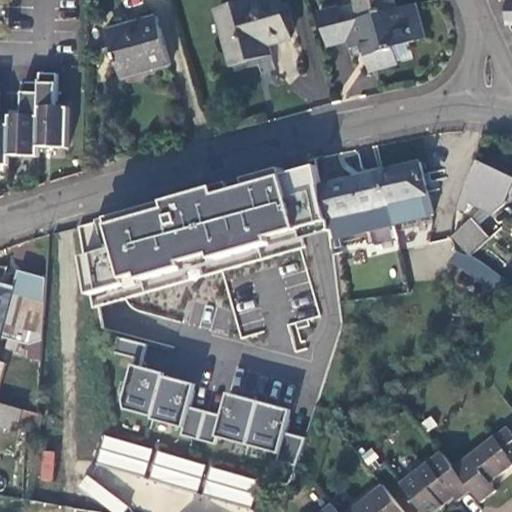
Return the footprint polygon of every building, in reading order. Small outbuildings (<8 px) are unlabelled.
[(277,0),(253,0),(201,10),(219,78),(269,65),(264,51),(289,44),(277,0)] [(354,0),(350,0),(319,8),(327,42),(346,37),(348,45),(362,42),(368,68),(393,62),(390,46),(404,42),(423,38),(415,3),(395,7),(359,16),(354,0)] [(354,0),(359,16),(395,7),(393,0),(354,0)] [(103,28),(117,75),(167,60),(153,14),(103,28)] [(390,46),(393,62),(408,58),(404,42),(390,46)] [(37,145),(64,146),(65,146),(66,140),(67,106),(54,105),(55,72),(38,72),(38,81),(21,80),(20,114),(8,114),(8,123),(0,122),(0,162),(7,163),(8,154),(37,155),(37,145)] [(511,176),(476,158),(464,180),(460,192),(456,206),(459,206),(463,198),(470,201),(469,204),(489,212),(502,201),(511,181),(511,176)] [(407,198),(427,194),(419,160),(379,170),(384,191),(391,222),(411,218),(407,198)] [(316,163),(79,225),(94,303),(329,237),(319,184),(316,163)] [(329,237),(391,222),(384,191),(379,170),(319,184),(325,211),(329,237)] [(451,235),(461,244),(464,239),(465,237),(469,231),(475,224),(477,224),(468,216),(451,235)] [(482,229),(477,224),(475,224),(469,231),(465,237),(482,229)] [(461,244),(472,254),(481,245),(489,236),(482,229),(465,237),(464,239),(461,244)] [(491,253),(481,245),(472,254),(471,256),(482,262),(491,253)] [(457,248),(448,263),(492,289),(501,275),(457,248)] [(0,335),(9,338),(26,343),(40,337),(44,277),(17,269),(12,286),(0,281),(0,335)] [(259,309),(240,314),(244,332),(264,327),(259,309)] [(0,367),(9,338),(0,335),(0,367)] [(25,357),(38,357),(40,337),(26,343),(25,357)] [(121,337),(117,350),(140,358),(144,345),(121,337)] [(285,432),(290,409),(223,392),(217,413),(189,406),(195,382),(128,365),(117,409),(181,425),(179,432),(296,461),(302,436),(285,432)] [(0,424),(12,428),(18,408),(0,402),(0,424)] [(510,463),(511,465),(511,438),(503,427),(451,467),(468,490),(477,502),(494,489),(487,481),(510,463)] [(102,437),(96,463),(200,490),(199,493),(250,506),(258,477),(102,437)] [(52,481),(55,451),(42,450),(39,480),(52,481)] [(454,501),(468,490),(451,467),(439,451),(399,483),(420,511),(430,511),(451,497),(454,501)] [(401,511),(380,483),(342,511),(401,511)] [(337,511),(330,502),(317,511),(337,511)]
